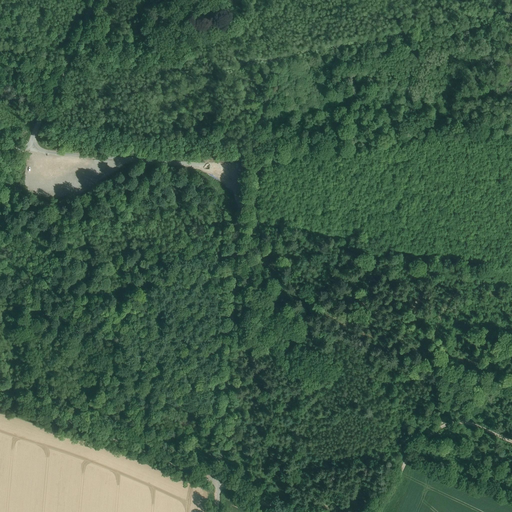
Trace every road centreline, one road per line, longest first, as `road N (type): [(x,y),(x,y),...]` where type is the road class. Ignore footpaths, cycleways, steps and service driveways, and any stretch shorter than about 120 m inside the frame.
road 1 (unclassified): [(218,483),(236,172),(27,150)]
road 2 (track): [(0,391),(218,483)]
road 3 (unclassified): [(373,511),(405,458),(441,427),(470,424),(511,441)]
road 4 (unclassified): [(27,150),(95,0)]
